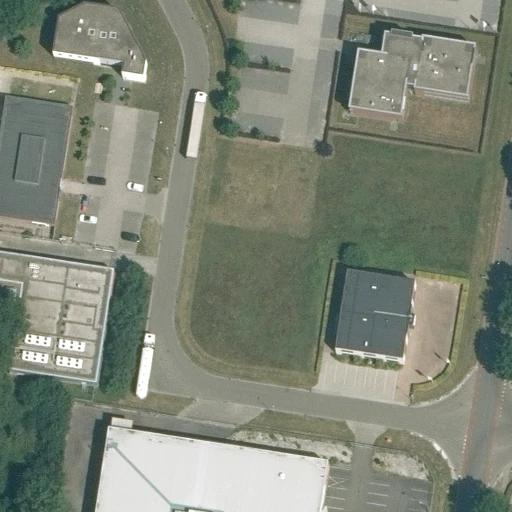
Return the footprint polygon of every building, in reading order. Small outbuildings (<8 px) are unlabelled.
[(148,68),(120,15),(86,10),(60,24),(54,60),(94,66),(100,67),(100,66),(125,70),(123,80),(145,84),(146,77),(148,68)] [(414,42),(393,38),(392,40),(386,39),(383,60),(359,57),(350,115),(403,124),(408,92),(415,94),(415,96),(468,105),(477,52),(423,43),(423,45),(414,44),(414,42)] [(0,220),(55,229),(61,193),(74,111),(6,100),(0,140),(0,220)] [(69,267),(69,268),(0,257),(0,315),(18,318),(10,375),(98,388),(115,275),(112,274),(112,273),(69,267)] [(409,341),(413,312),(412,312),(416,287),(348,276),(336,356),(404,366),(408,341),(409,341)] [(321,511),(329,467),(110,434),(97,511),(321,511)]
